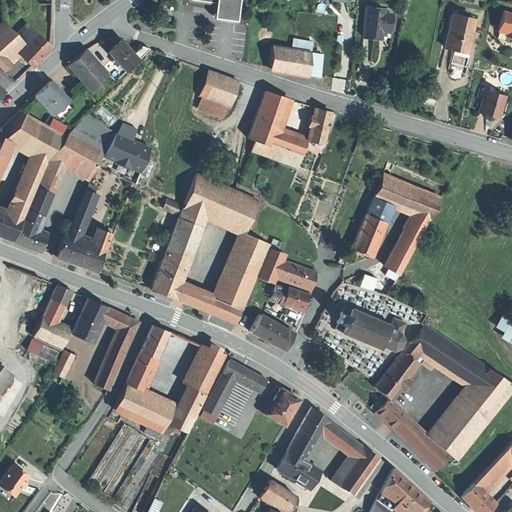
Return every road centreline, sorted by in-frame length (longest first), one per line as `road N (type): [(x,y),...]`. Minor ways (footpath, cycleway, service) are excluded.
road 1 (residential): [(108,15),(135,37),(511,152)]
road 2 (residential): [(149,307),(114,394),(58,480)]
road 3 (tertiary): [(312,389),(455,511)]
road 4 (tertiary): [(0,250),(149,307)]
road 5 (tertiary): [(149,307),(282,369)]
road 6 (residential): [(241,511),(312,389)]
